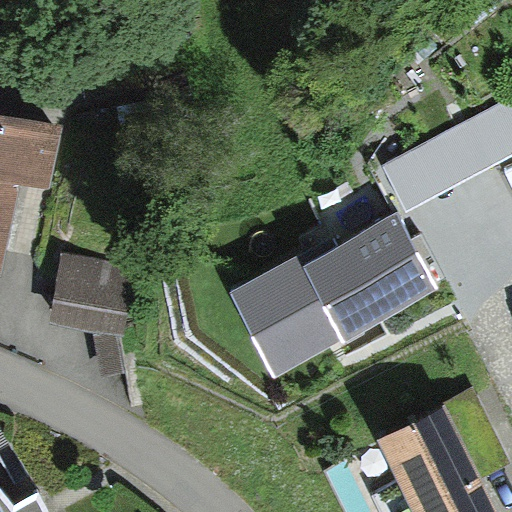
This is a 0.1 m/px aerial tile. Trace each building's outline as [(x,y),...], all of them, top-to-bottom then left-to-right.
[(389,160),(407,196),(511,144),(511,104),(510,100),(389,160)] [(0,273),(4,274),(22,179),(53,185),(65,122),(0,109),(0,273)] [(396,206),(240,282),(276,355),(432,279),(396,206)] [(64,252),(52,319),(122,332),(135,265),(64,252)] [(502,511),(445,391),(380,422),(386,435),(327,463),(350,511),(502,511)] [(0,511),(52,511),(40,489),(10,505),(0,487),(0,511)]
